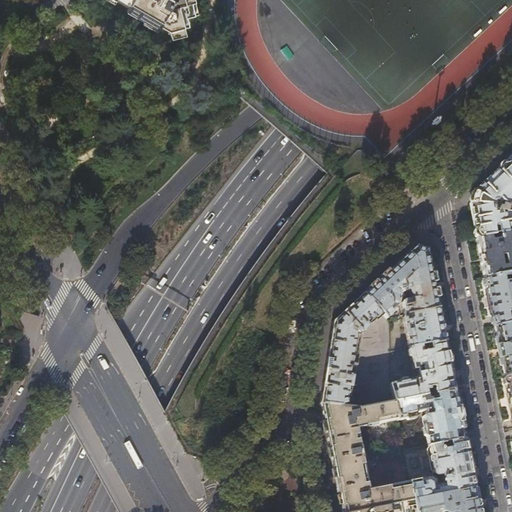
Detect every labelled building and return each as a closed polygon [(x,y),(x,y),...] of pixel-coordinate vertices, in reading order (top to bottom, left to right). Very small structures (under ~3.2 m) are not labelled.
[(117,0),(137,11),(136,14),(153,24),(155,21),(168,29),(170,34),(180,32),(179,27),(188,25),(186,16),(194,14),(191,2),(194,1),(193,0),(117,0)] [(511,179),(511,170),(504,162),(473,192),(469,204),(474,229),(476,239),(489,236),(494,235),(493,228),(497,227),(499,234),(500,234),(511,231),(511,230),(508,210),(511,206),(511,181),(511,180),(511,179)] [(511,231),(500,234),(501,237),(498,237),(499,240),(490,242),(489,236),(476,239),(482,270),(483,278),(502,274),(500,263),(505,262),(507,273),(511,272),(511,231)] [(415,245),(407,252),(413,259),(416,270),(403,282),(405,291),(410,290),(410,291),(411,292),(411,293),(412,293),(413,294),(414,294),(415,294),(415,298),(404,300),(402,302),(405,315),(438,308),(434,288),(427,249),(415,245)] [(413,259),(407,252),(363,294),(383,315),(387,319),(396,310),(394,299),(394,298),(395,298),(396,298),(396,297),(397,296),(398,295),(398,294),(398,293),(397,292),(405,291),(403,282),(416,270),(413,259)] [(511,289),(511,288),(511,272),(507,273),(502,274),(483,278),(488,301),(493,327),(505,325),(511,323),(511,289)] [(383,315),(363,294),(332,322),(319,404),(320,404),(350,408),(351,403),(349,399),(354,367),(356,367),(358,356),(355,356),(360,333),(375,320),(376,321),(383,315)] [(442,328),(438,308),(405,315),(402,318),(408,349),(419,346),(427,345),(445,341),(442,328)] [(511,330),(507,332),(505,325),(493,327),(497,347),(500,362),(503,376),(511,374),(511,330)] [(451,373),(445,341),(427,345),(428,351),(420,353),(419,346),(408,349),(412,370),(414,370),(416,379),(390,383),(393,402),(426,396),(425,391),(428,390),(428,388),(432,387),(434,394),(455,390),(451,373)] [(511,374),(503,376),(507,399),(511,424),(511,374)] [(457,402),(455,390),(434,394),(426,396),(393,402),(397,421),(415,417),(414,413),(423,412),(424,417),(421,417),(427,446),(438,444),(447,442),(464,439),(457,402)] [(359,409),(350,408),(320,404),(320,405),(340,511),(352,511),(413,500),(409,481),(368,489),(356,429),(397,421),(393,402),(359,409)] [(471,475),(464,439),(447,442),(449,448),(442,450),(441,448),(439,449),(438,444),(427,446),(432,473),(437,476),(441,476),(443,483),(434,484),(434,481),(430,478),(409,481),(413,500),(474,488),(471,475)] [(478,511),(477,506),(474,488),(413,500),(414,511),(478,511)] [(414,511),(413,500),(352,511),(414,511)]
